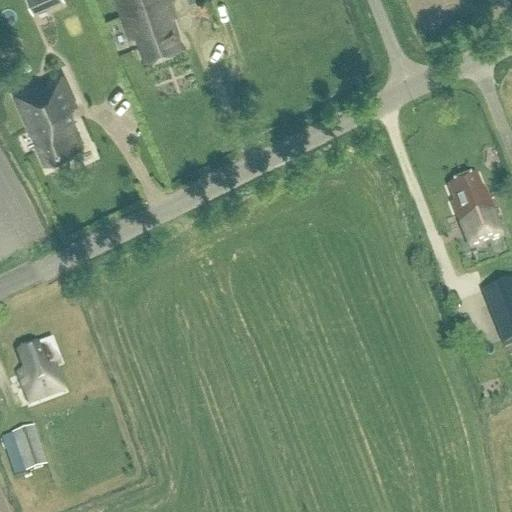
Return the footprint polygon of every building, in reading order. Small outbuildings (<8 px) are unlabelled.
[(116,0),(129,35),(137,32),(145,56),(180,44),(164,0),(116,0)] [(206,0),(201,0),(197,2),(201,13),(211,9),(206,0)] [(13,92),(41,162),(80,147),(72,128),(69,108),(75,106),(62,74),(13,92)] [(452,208),(468,251),(502,238),(485,195),(482,197),(476,182),(449,193),(455,207),(452,208)] [(511,288),(485,298),(504,350),(511,346),(511,288)] [(18,377),(29,407),(66,393),(56,367),(62,365),(54,344),(20,357),(27,374),(18,377)] [(3,442),(16,480),(46,470),(33,432),(3,442)]
